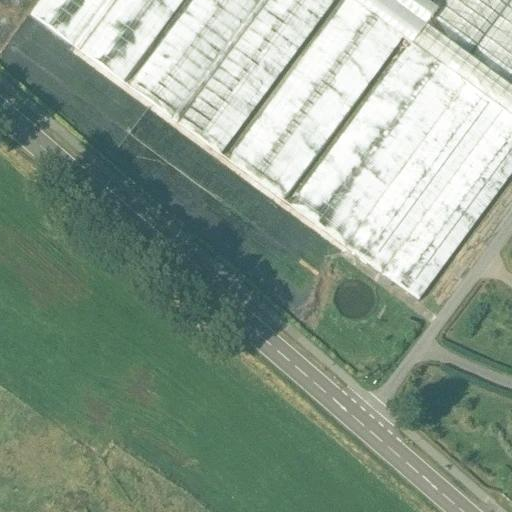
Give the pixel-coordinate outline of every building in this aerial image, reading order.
[(44,0),(31,17),(75,49),(111,0),(44,0)] [(121,0),(81,54),(125,86),(188,0),(121,0)] [(197,0),(130,90),(174,122),(264,0),(197,0)] [(272,0),(179,126),(223,158),(339,0),(272,0)] [(511,0),(451,0),(414,49),(411,47),(292,208),(421,304),(511,180),(511,0)] [(410,3),(410,0),(392,0),(394,3),(396,6),(399,8),(402,8),(405,7),(408,5),(410,3)] [(349,1),(229,163),(285,204),(405,42),(349,1)] [(413,6),(413,9),(413,11),(415,13),(416,14),(419,14),(421,14),(423,13),(424,11),(425,8),(424,6),(423,4),(421,3),(418,3),(416,3),(414,5),(413,6)] [(375,309),(377,301),(375,294),(371,287),(364,283),(356,281),(349,283),(342,288),(338,294),(337,302),(338,309),(343,316),(349,320),(357,322),(365,320),(371,315),(375,309)]
